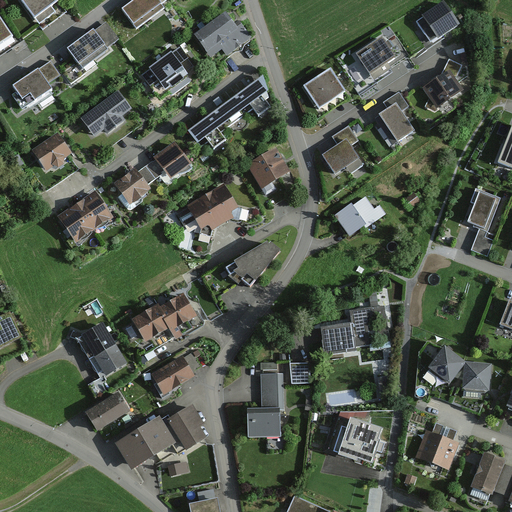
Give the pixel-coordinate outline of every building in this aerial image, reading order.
[(64,7),(58,0),(26,0),(23,2),(40,25),(64,7)] [(157,0),(138,0),(124,11),(138,29),(164,8),(157,0)] [(461,26),(446,5),(419,24),(434,45),(461,26)] [(228,15),(198,37),(213,58),(222,51),(227,57),(252,39),(242,24),(237,27),(228,15)] [(0,51),(17,39),(2,17),(0,17),(0,51)] [(108,25),(71,51),(85,71),(112,52),(109,47),(119,39),(108,25)] [(398,59),(385,40),(358,58),(362,63),(357,66),(367,81),(398,59)] [(180,50),(143,77),(152,90),(161,83),(172,99),(195,82),(187,72),(194,68),(180,50)] [(465,92),(458,80),(464,68),(451,62),(445,78),(427,89),(440,109),(465,92)] [(62,78),(53,64),(15,88),(28,110),(55,93),(51,86),(62,78)] [(334,69),(307,88),(324,112),(351,94),(334,69)] [(268,92),(262,78),(238,96),(247,108),(250,106),(257,115),(269,107),(261,97),(268,92)] [(411,107),(402,93),(386,103),(391,112),(377,121),(395,148),(417,133),(404,112),(411,107)] [(120,96),(84,122),(96,140),(106,133),(109,138),(128,124),(123,118),(132,113),(120,96)] [(247,108),(238,96),(214,114),(223,126),(247,108)] [(223,126),(214,114),(189,132),(198,144),(205,139),(213,149),(224,140),(217,130),(223,126)] [(511,125),(510,124),(494,163),(511,170),(511,125)] [(341,149),(326,158),(339,178),(364,163),(353,145),(360,141),(351,127),(334,137),(341,149)] [(60,136),(35,152),(48,173),(73,157),(60,136)] [(175,147),(146,168),(155,179),(164,172),(170,180),(189,166),(175,147)] [(276,152),(251,166),(263,187),(288,173),(276,152)] [(145,186),(155,179),(146,168),(137,174),(136,172),(117,185),(131,204),(149,191),(145,186)] [(226,188),(206,199),(221,225),(233,218),(229,212),(237,207),(226,188)] [(502,199),(477,189),(471,203),(478,206),(470,225),(482,230),(473,251),(488,257),(495,241),(487,238),(502,199)] [(417,192),(404,203),(411,212),(424,201),(417,192)] [(110,219),(94,196),(78,207),(93,230),(110,219)] [(367,197),(338,218),(353,238),(387,214),(382,207),(377,210),(367,197)] [(203,234),(221,225),(206,199),(178,214),(184,225),(195,219),(203,234)] [(93,230),(78,207),(61,218),(76,241),(93,230)] [(285,253),(271,244),(227,271),(233,279),(237,276),(253,289),(258,283),(262,285),(285,253)] [(164,320),(169,329),(171,332),(194,318),(182,298),(160,310),(165,319),(164,320)] [(511,304),(503,326),(511,329),(511,304)] [(147,341),(169,329),(164,320),(165,319),(160,310),(158,307),(135,321),(147,341)] [(353,325),(322,329),(325,358),(359,354),(358,347),(390,343),(385,307),(352,312),(353,325)] [(0,352),(25,340),(12,314),(0,319),(0,352)] [(103,327),(80,341),(91,359),(114,346),(103,327)] [(114,346),(91,359),(102,378),(125,365),(114,346)] [(467,364),(446,349),(431,369),(452,384),(467,364)] [(185,358),(156,375),(167,394),(196,377),(185,358)] [(491,366),(467,364),(465,389),(489,391),(491,366)] [(307,365),(293,366),(294,376),(301,375),(301,378),(309,378),(307,365)] [(285,375),(264,376),(265,411),(249,411),(249,439),(281,437),(280,411),(286,411),(285,375)] [(120,395),(89,414),(100,432),(131,413),(120,395)] [(172,417),(122,448),(137,471),(176,446),(182,456),(208,440),(202,431),(207,427),(195,409),(175,422),(172,417)] [(351,431),(341,427),(332,454),(372,467),(385,430),(355,420),(351,431)] [(452,440),(457,431),(437,422),(433,431),(452,440)] [(461,445),(429,432),(419,458),(450,470),(461,445)] [(493,491),(502,495),(511,470),(504,467),(505,463),(485,456),(473,489),(491,496),(493,491)] [(171,476),(189,472),(186,461),(169,466),(171,476)] [(511,470),(502,495),(511,498),(509,503),(511,504),(511,470)] [(199,501),(190,503),(191,511),(220,511),(218,498),(215,498),(213,489),(197,492),(199,501)] [(330,511),(295,496),(288,511),(330,511)]
